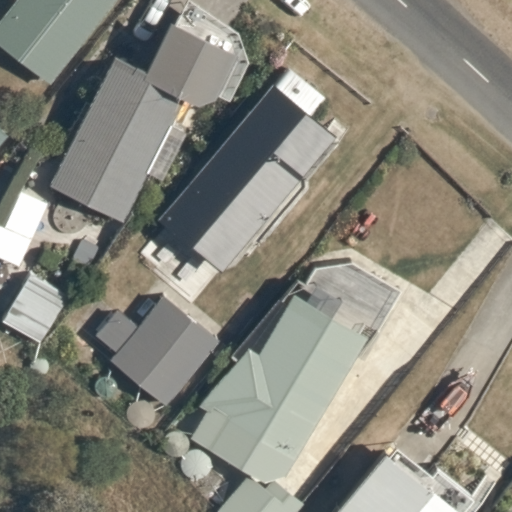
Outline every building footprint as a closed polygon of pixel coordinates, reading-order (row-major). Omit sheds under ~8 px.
[(104,0),(8,0),(0,11),(0,45),(45,79),(104,0)] [(228,43),(162,10),(135,65),(106,51),(43,180),(115,215),(140,165),(156,173),(179,125),(186,129),(228,43)] [(214,268),(328,129),(304,109),(319,90),(282,60),(153,218),(214,268)] [(106,345),(100,353),(161,402),(214,337),(152,286),(125,320),(114,311),(94,336),(106,345)] [(274,476),(356,329),(284,288),(276,302),(264,295),(240,339),(248,343),(242,353),(228,345),(193,407),(204,413),(186,444),(237,472),(214,511),(282,511),(296,489),(274,476)] [(396,511),(428,472),(379,434),(322,508),(327,511),(396,511)]
